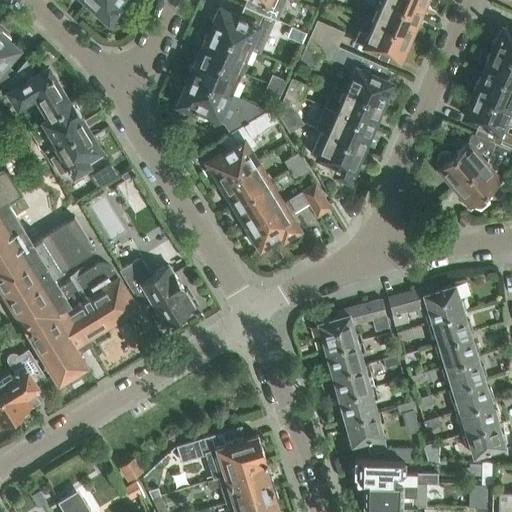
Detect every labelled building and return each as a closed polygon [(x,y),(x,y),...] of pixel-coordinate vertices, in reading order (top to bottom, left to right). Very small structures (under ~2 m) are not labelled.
[(86,0),(108,20),(109,20),(111,21),(112,22),(114,22),(116,22),(118,22),(120,22),(122,21),(123,20),(125,18),(126,17),(127,15),(127,14),(127,12),(127,11),(127,9),(127,7),(126,6),(125,4),(124,3),(126,0),(125,0),(86,0)] [(244,0),(242,5),(274,19),(275,18),(282,0),(244,0)] [(415,23),(419,14),(386,0),(381,0),(373,20),(409,35),(410,34),(413,32),(416,26),(415,23)] [(386,0),(419,14),(423,4),(425,3),(426,0),(386,0)] [(220,6),(210,31),(248,47),(254,33),(262,36),(266,26),(258,23),(220,6)] [(275,18),(274,19),(269,32),(295,42),(297,40),(302,43),(307,32),(301,29),(275,18)] [(344,30),(318,19),(318,18),(311,34),(338,45),(344,30)] [(409,37),(409,35),(373,20),(367,32),(359,29),(355,39),(363,42),(399,58),(404,48),(407,47),(410,40),(409,37)] [(0,26),(0,89),(6,82),(10,79),(0,70),(0,67),(18,47),(8,39),(11,35),(0,26)] [(511,30),(502,27),(498,37),(495,38),(492,45),(493,48),(492,49),(511,57),(511,30)] [(237,71),(248,47),(210,31),(209,33),(206,34),(203,40),(204,43),(199,54),(237,71)] [(387,66),(338,45),(311,34),(305,47),(332,59),(333,57),(345,62),(350,67),(352,68),(344,87),(381,103),(382,101),(385,100),(388,93),(386,90),(390,80),(382,77),(387,66)] [(483,71),(511,83),(511,57),(492,49),(492,50),(488,51),(485,58),(487,62),(483,71)] [(193,64),(189,72),(191,75),(190,76),(228,92),(237,71),(199,54),(196,63),(193,64)] [(44,70),(35,76),(32,73),(33,70),(36,66),(27,58),(10,79),(6,82),(10,86),(5,89),(17,108),(35,98),(46,115),(41,118),(42,121),(67,105),(57,90),(59,86),(55,79),(50,79),(44,70)] [(475,81),(472,88),(474,92),(473,93),(511,110),(511,108),(511,83),(483,71),(479,80),(475,81)] [(282,89),(286,79),(272,73),(268,83),(282,89)] [(266,108),(239,96),(239,97),(228,92),(190,76),(178,104),(178,105),(178,106),(177,108),(178,110),(178,111),(179,112),(179,113),(180,114),(181,114),(182,115),(183,115),(185,116),(186,116),(187,116),(189,115),(191,114),(191,113),(192,112),(193,110),(216,120),(222,107),(233,112),(241,125),(248,121),(247,120),(266,108)] [(309,84),(293,77),(287,90),(303,97),(309,84)] [(278,98),(282,89),(268,83),(265,92),(278,98)] [(381,103),(344,87),(334,83),(324,105),(334,109),(372,125),(376,115),(379,114),(382,107),(380,104),(381,103)] [(297,112),(297,111),(303,97),(287,90),(283,98),(291,101),(290,104),(293,105),(297,112)] [(506,122),(511,110),(473,93),(473,95),(469,96),(466,102),(468,106),(464,116),(481,124),(478,131),(498,140),(496,143),(511,150),(511,131),(508,130),(510,125),(506,122)] [(304,122),(297,111),(297,112),(293,105),(290,104),(291,101),(283,98),(280,106),(279,109),(279,112),(290,130),(304,122)] [(67,105),(42,121),(57,146),(86,126),(78,115),(80,111),(76,104),(71,104),(70,103),(67,105)] [(252,136),(278,120),(273,111),(266,108),(247,120),(248,121),(241,125),(220,137),(226,149),(208,160),(221,181),(259,157),(252,145),(256,143),(252,136)] [(372,125),(334,109),(325,132),(362,148),(363,146),(366,145),(369,138),(368,134),(372,125)] [(100,148),(86,126),(57,146),(55,147),(58,151),(50,156),(60,173),(68,168),(73,176),(93,164),(88,156),(100,148)] [(362,148),(325,132),(315,155),(337,164),(337,165),(337,166),(337,168),(337,170),(338,171),(339,172),(340,173),(341,174),(342,174),(344,175),(345,174),(347,174),(348,174),(350,173),(351,171),(351,170),(353,170),(362,148)] [(455,185),(490,154),(491,151),(495,142),(470,132),(466,142),(451,155),(449,152),(448,152),(446,151),(445,150),(443,150),(442,150),(440,151),(439,152),(438,152),(437,154),(436,155),(436,156),(436,158),(436,159),(436,161),(437,162),(438,164),(439,165),(438,166),(440,168),(440,171),(445,177),(448,177),(455,185)] [(511,150),(496,143),(495,142),(491,151),(504,156),(505,155),(510,157),(511,152),(511,150)] [(502,176),(493,169),(497,160),(502,161),(504,156),(491,151),(490,154),(455,185),(462,193),(462,196),(467,202),(470,202),(471,203),(473,202),(475,203),(476,204),(477,205),(478,206),(480,206),(481,206),(483,206),(484,205),(485,204),(486,203),(487,202),(488,200),(488,199),(488,197),(488,196),(487,194),(486,193),(484,191),(502,176)] [(290,168),(303,160),(298,152),(285,159),(290,168)] [(504,156),(502,161),(511,165),(511,152),(510,157),(505,155),(504,156)] [(234,202),(272,178),(259,157),(221,181),(222,183),(221,187),(224,194),(229,194),(234,202)] [(8,160),(0,164),(0,281),(19,312),(17,313),(21,318),(26,326),(27,325),(33,335),(33,338),(37,344),(40,347),(59,376),(85,360),(74,343),(135,306),(111,266),(101,273),(96,264),(62,285),(55,274),(62,270),(95,248),(75,215),(41,236),(34,240),(8,198),(25,188),(8,160)] [(296,177),(309,169),(303,160),(290,168),(296,177)] [(111,163),(90,177),(96,188),(118,174),(111,163)] [(285,200),(272,178),(234,202),(240,213),(239,217),(243,223),(246,224),(285,200)] [(331,206),(316,181),(289,199),(288,198),(285,200),(246,224),(247,224),(260,246),(281,233),(283,237),(284,236),(285,237),(286,238),(287,240),(288,240),(290,241),(292,241),(294,241),(296,240),(297,239),(298,238),(299,237),(299,235),(299,234),(300,233),(299,232),(299,231),(299,230),(298,228),(299,227),(290,213),(293,211),(291,209),(294,208),(295,210),(309,201),(318,215),(331,206)] [(186,290),(185,290),(168,263),(153,272),(141,255),(120,268),(143,307),(152,301),(165,323),(172,318),(175,319),(176,318),(178,318),(180,317),(182,315),(183,314),(184,312),(185,311),(194,305),(195,304),(186,290)] [(422,287),(401,293),(387,297),(394,323),(409,319),(407,311),(417,308),(419,315),(425,313),(428,321),(463,311),(462,307),(465,305),(463,297),(459,297),(455,283),(424,292),(422,287)] [(388,325),(381,299),(353,307),(354,311),(317,321),(322,337),(319,339),(321,347),(325,348),(325,349),(363,338),(358,322),(372,318),(376,329),(388,325)] [(465,318),(463,311),(428,321),(431,332),(434,331),(437,342),(438,342),(470,332),(469,329),(472,327),(469,318),(465,318)] [(411,326),(397,330),(400,339),(414,335),(411,326)] [(394,339),(391,330),(377,334),(379,343),(394,339)] [(472,341),(470,332),(438,342),(437,342),(435,343),(438,354),(441,353),(444,364),(477,354),(476,351),(479,349),(476,341),(472,341)] [(365,349),(363,338),(325,349),(328,360),(325,362),(327,370),(331,370),(332,373),(369,363),(368,361),(365,362),(362,350),(365,349)] [(15,371),(0,379),(0,392),(15,416),(38,401),(33,392),(38,388),(36,384),(47,378),(28,348),(19,354),(17,353),(16,352),(13,352),(12,352),(10,354),(8,355),(7,357),(7,358),(8,361),(15,371)] [(418,348),(404,352),(406,361),(420,357),(418,348)] [(400,361),(398,353),(383,357),(386,366),(400,361)] [(479,363),(477,354),(444,364),(442,365),(445,377),(448,376),(451,386),(484,376),(483,374),(485,372),(483,363),(479,363)] [(372,372),(369,363),(332,373),(334,383),(331,385),(334,394),(337,394),(338,396),(375,385),(375,384),(372,385),(368,373),(372,372)] [(424,370),(410,375),(413,383),(427,379),(424,370)] [(486,385),(484,376),(451,386),(449,388),(452,399),(455,398),(458,408),(490,398),(490,396),(492,394),(490,385),(486,385)] [(405,377),(390,381),(393,389),(407,385),(405,377)] [(378,396),(375,385),(338,396),(341,406),(338,408),(340,417),(344,417),(344,419),(382,408),(381,408),(378,409),(375,397),(378,396)] [(0,424),(15,416),(0,392),(0,424)] [(431,392),(417,397),(419,406),(434,401),(431,392)] [(458,408),(455,409),(455,410),(463,433),(465,432),(465,431),(497,421),(497,418),(499,416),(497,408),(493,408),(490,398),(458,408)] [(414,409),(411,399),(397,404),(400,413),(414,409)] [(385,419),(382,408),(344,419),(347,430),(344,432),(347,441),(351,441),(351,443),(365,439),(369,453),(381,450),(383,458),(404,458),(411,458),(412,446),(389,445),(381,420),(385,419)] [(438,415),(423,419),(426,428),(440,424),(438,415)] [(500,430),(497,421),(465,431),(465,432),(463,433),(466,444),(469,442),(472,454),(504,444),(503,441),(506,439),(504,430),(500,430)] [(214,433),(189,441),(193,454),(206,450),(214,476),(223,473),(224,474),(263,462),(266,461),(257,434),(244,438),(218,446),(214,433)] [(444,437),(430,442),(424,444),(426,451),(432,449),(432,451),(447,446),(444,437)] [(404,470),(404,458),(383,458),(354,457),(354,461),(346,460),(346,471),(351,471),(351,474),(354,474),(354,481),(357,481),(417,482),(417,481),(426,481),(438,481),(438,471),(404,470)] [(133,458),(132,458),(121,465),(128,477),(140,470),(133,458)] [(493,483),(494,460),(482,460),(482,482),(493,483)] [(267,473),(263,462),(224,474),(223,473),(214,476),(207,478),(210,487),(221,484),(226,502),(232,500),(274,487),(270,475),(267,473)] [(135,480),(125,486),(131,497),(141,492),(135,480)] [(357,481),(357,489),(363,489),(362,504),(368,504),(412,505),(412,504),(417,504),(417,505),(426,505),(426,481),(417,481),(417,482),(357,481)] [(278,511),(276,502),(277,498),(274,487),(232,500),(235,511),(278,511)] [(511,511),(511,492),(498,492),(497,511),(511,511)] [(93,511),(87,503),(71,511),(93,511)]
